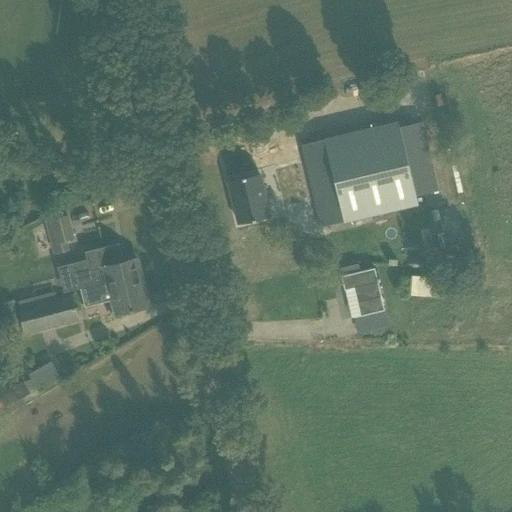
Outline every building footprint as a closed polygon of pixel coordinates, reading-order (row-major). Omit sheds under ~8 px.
[(301,145),(321,228),(418,205),(399,127),(398,122),(301,145)] [(259,174),(228,181),(238,224),(269,217),(259,174)] [(49,220),(57,254),(68,251),(66,241),(73,239),(68,216),(49,220)] [(125,278),(129,291),(142,287),(136,260),(123,263),(118,244),(84,252),(87,265),(72,268),(78,290),(79,289),(79,290),(93,286),(108,282),(125,278)] [(436,247),(423,249),(426,264),(440,262),(436,247)] [(375,268),(341,276),(344,291),(354,288),(361,317),(385,311),(375,268)] [(410,275),(408,295),(439,297),(440,293),(441,278),(410,275)] [(111,301),(115,315),(147,307),(142,287),(129,291),(125,278),(108,282),(93,286),(79,290),(84,308),(111,301)] [(20,312),(18,312),(19,316),(20,322),(23,332),(24,335),(79,320),(72,294),(56,298),(55,298),(35,303),(36,307),(20,312)] [(13,301),(0,304),(0,317),(16,313),(13,301)] [(28,375),(36,389),(59,376),(51,362),(28,375)] [(0,393),(0,401),(6,412),(32,398),(22,381),(0,393)]
